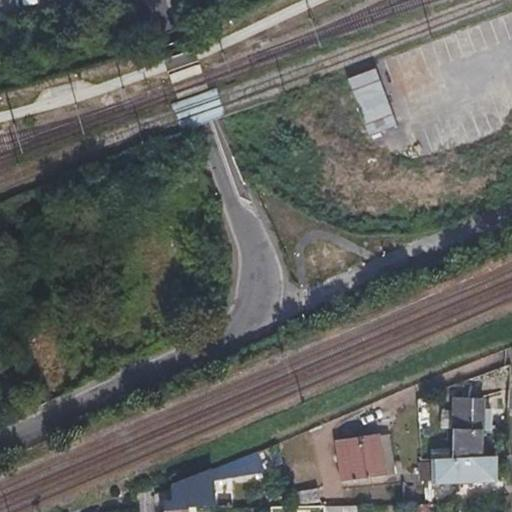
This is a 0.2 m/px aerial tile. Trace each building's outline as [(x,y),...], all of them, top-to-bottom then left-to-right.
[(376,70),(344,80),(362,137),(394,128),(376,70)] [(453,399),(452,458),(482,457),(483,429),(490,429),(490,410),(483,410),(483,400),(453,399)] [(335,441),(337,461),(340,480),(382,475),(377,436),(335,441)] [(448,438),(438,438),(438,453),(448,453),(448,438)] [(431,461),(431,481),(431,483),(494,481),(495,457),(482,457),(452,458),(431,458),(431,461)] [(420,481),(431,481),(431,461),(420,462),(420,481)] [(164,511),(188,511),(188,506),(207,506),(209,471),(174,485),(172,505),(164,505),(164,511)] [(294,493),(296,505),(321,501),(319,489),(294,493)]
